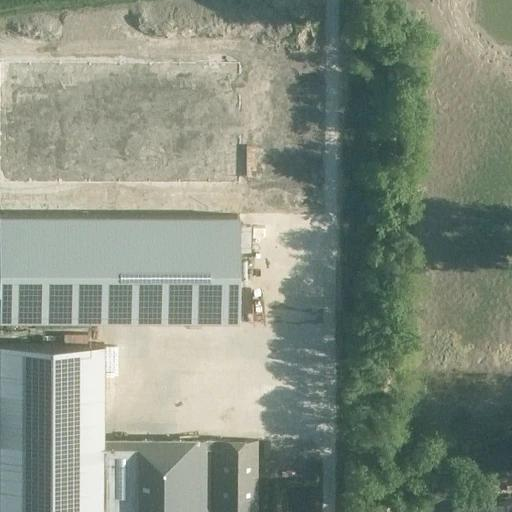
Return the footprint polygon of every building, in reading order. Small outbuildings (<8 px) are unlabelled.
[(239,62),(0,61),(0,181),(239,182),(239,62)] [(238,215),(0,214),(0,317),(238,318),(238,215)] [(107,449),(107,434),(108,346),(0,345),(0,511),(114,511),(115,449),(107,449)] [(115,440),(115,449),(114,511),(207,511),(208,449),(208,440),(115,440)] [(213,511),(256,511),(256,441),(208,440),(208,449),(214,449),(213,511)] [(511,511),(511,494),(458,501),(459,511),(511,511)]
